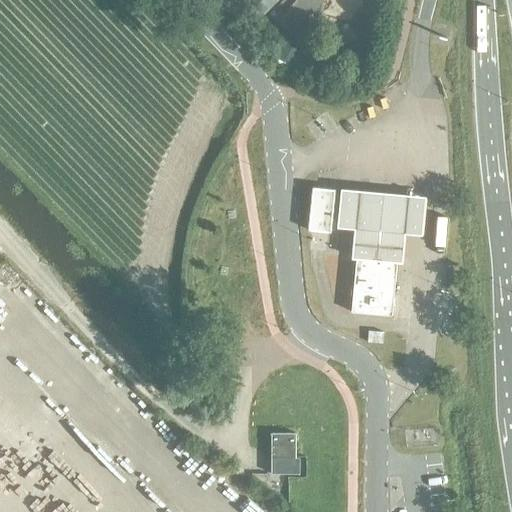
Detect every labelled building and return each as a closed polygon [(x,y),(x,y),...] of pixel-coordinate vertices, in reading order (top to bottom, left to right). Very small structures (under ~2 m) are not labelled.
[(248,0),(263,13),(274,0),(248,0)] [(326,187),(313,186),(308,229),(319,230),(331,232),(335,188),(326,187)] [(430,198),(347,191),(344,229),(359,230),(357,252),(357,257),(397,260),(405,261),(406,256),(408,235),(426,237),(430,198)] [(397,260),(357,257),(352,312),(393,316),(397,260)] [(296,432),(271,432),(271,457),(296,457),(296,432)]
